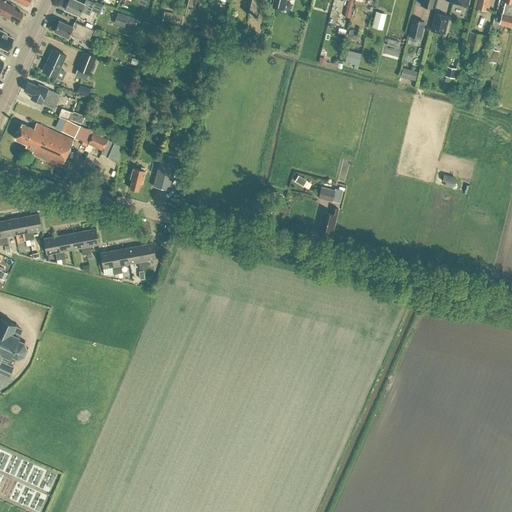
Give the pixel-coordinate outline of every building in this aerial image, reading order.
[(19,21),(23,13),(14,9),(15,7),(0,0),(0,13),(8,18),(9,16),(19,21)] [(95,0),(94,3),(88,0),(86,0),(84,4),(75,0),(68,0),(64,9),(79,16),(81,12),(90,15),(92,10),(100,13),(104,4),(95,0)] [(250,0),(247,14),(257,16),(261,0),(250,0)] [(284,0),(273,0),(272,7),(282,10),(284,0)] [(478,0),(477,8),(487,11),(490,0),(478,0)] [(511,0),(502,0),(505,1),(502,13),(501,12),(498,23),(511,27),(511,24),(511,0)] [(128,15),(118,11),(114,23),(124,27),(128,15)] [(375,11),(371,26),(382,29),(386,14),(375,11)] [(445,33),(449,16),(435,12),(430,30),(445,33)] [(420,38),(425,21),(412,18),(408,34),(420,38)] [(89,39),(93,29),(83,25),(75,21),(73,26),(59,20),(54,31),(68,37),(70,34),(82,40),(84,37),(89,39)] [(0,47),(7,50),(13,38),(5,35),(6,33),(0,29),(0,47)] [(478,51),(482,34),(470,31),(466,48),(478,51)] [(489,48),(485,59),(496,62),(500,51),(489,48)] [(42,71),(56,77),(62,80),(65,71),(60,69),(66,55),(52,49),(42,71)] [(83,51),(76,68),(89,74),(96,56),(83,51)] [(456,78),(458,69),(447,66),(445,75),(456,78)] [(402,67),(400,76),(414,80),(417,71),(402,67)] [(48,89),(42,86),(41,88),(28,82),(24,90),(33,94),(31,99),(42,103),(54,108),(60,95),(48,89)] [(79,84),(76,92),(88,96),(90,88),(79,84)] [(69,119),(81,123),(84,115),(72,110),(69,119)] [(61,167),(73,140),(36,123),(34,129),(22,124),(18,131),(17,131),(15,137),(16,137),(15,139),(27,144),(26,147),(34,151),(32,154),(61,167)] [(107,138),(93,132),(87,143),(102,150),(107,138)] [(115,141),(109,156),(119,160),(126,145),(115,141)] [(176,156),(161,152),(153,185),(167,188),(176,156)] [(131,188),(131,189),(135,190),(135,189),(137,190),(137,188),(139,182),(141,182),(144,170),(132,167),(130,175),(132,176),(129,187),(131,188)] [(62,179),(65,172),(59,169),(55,176),(62,179)] [(442,181),(453,184),(455,177),(444,173),(442,181)] [(303,186),(307,180),(298,175),(294,181),(303,186)] [(335,190),(321,186),(318,198),(332,201),(340,203),(343,190),(336,188),(335,190)] [(268,205),(266,214),(273,215),(275,207),(268,205)] [(322,210),(317,232),(331,235),(338,208),(332,206),(330,212),(322,210)] [(39,214),(25,216),(30,239),(34,238),(32,230),(42,228),(39,214)] [(25,216),(12,219),(15,233),(24,232),(25,240),(30,239),(25,216)] [(0,221),(0,223),(4,244),(8,243),(7,235),(15,233),(12,219),(0,221)] [(96,229),(82,231),(87,254),(91,253),(89,245),(99,243),(96,229)] [(82,231),(70,234),(72,248),(81,247),(82,254),(87,254),(82,231)] [(57,236),(61,259),(65,258),(64,250),(72,248),(70,234),(57,236)] [(55,252),(57,259),(61,259),(57,236),(43,239),(46,253),(55,252)] [(153,243),(140,245),(144,268),(148,268),(147,260),(156,258),(153,243)] [(140,245),(127,248),(129,263),(138,261),(140,269),(144,268),(140,245)] [(114,250),(118,273),(122,272),(121,264),(129,263),(127,248),(114,250)] [(112,266),(114,274),(118,273),(114,250),(100,252),(103,268),(112,266)] [(0,371),(8,375),(9,375),(13,366),(12,365),(10,364),(14,355),(17,357),(18,357),(19,356),(20,356),(21,356),(22,355),(23,354),(24,354),(24,353),(25,353),(25,352),(25,351),(26,350),(26,349),(26,348),(26,347),(26,346),(26,345),(26,344),(25,343),(24,342),(24,341),(17,338),(19,336),(18,335),(21,329),(15,326),(16,323),(0,317),(0,371)]
